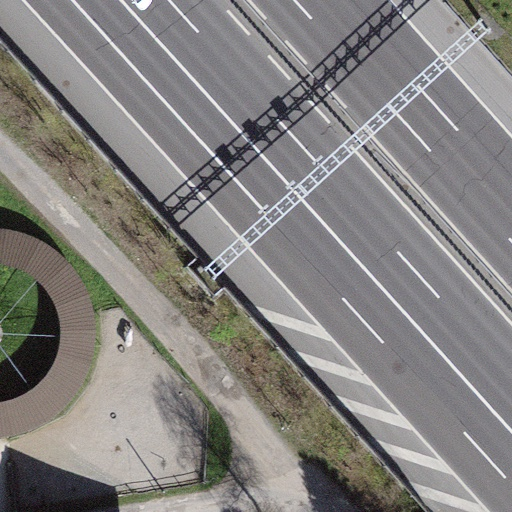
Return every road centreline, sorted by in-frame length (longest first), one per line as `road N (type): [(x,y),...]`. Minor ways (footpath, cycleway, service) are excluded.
road 1 (track): [(0,147),(303,509)]
road 2 (motorway): [(300,197),(511,431)]
road 3 (motorway): [(88,0),(300,197)]
road 4 (motorway): [(511,214),(319,0)]
road 5 (motorway): [(129,0),(300,197)]
